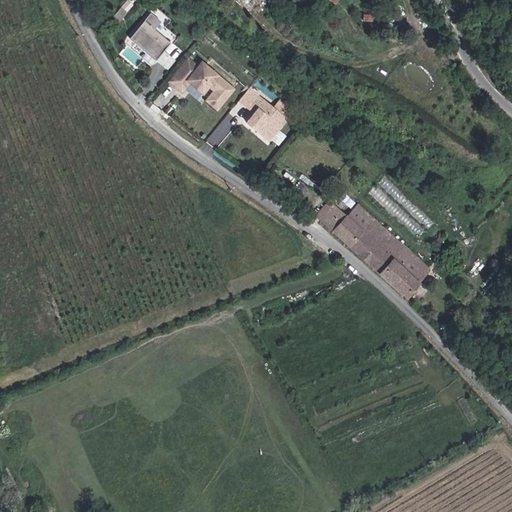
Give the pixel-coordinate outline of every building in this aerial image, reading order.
[(290,12),(296,0),(269,0),(290,12)] [(156,8),(151,13),(127,43),(151,65),(157,58),(169,69),(178,61),(166,52),(177,36),(166,28),(171,20),(156,8)] [(243,92),(211,65),(207,70),(197,62),(177,85),(190,96),(198,86),(211,97),(218,90),(223,94),(215,103),(226,113),(243,92)] [(276,143),(293,122),(267,100),(257,111),(263,116),(255,125),(276,143)] [(381,278),(402,298),(430,268),(433,264),(428,260),(426,263),(359,204),(350,213),(339,203),(320,223),(331,234),(381,278)]
